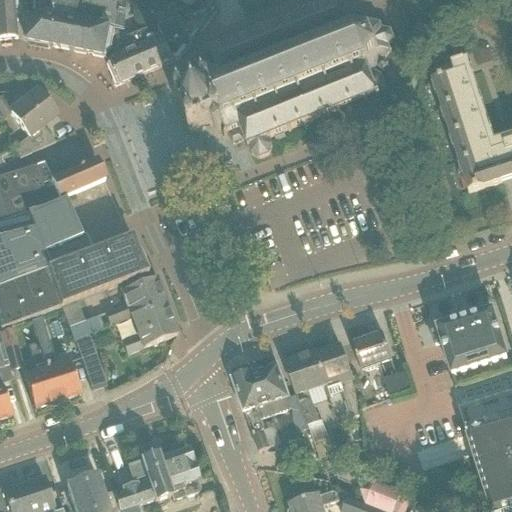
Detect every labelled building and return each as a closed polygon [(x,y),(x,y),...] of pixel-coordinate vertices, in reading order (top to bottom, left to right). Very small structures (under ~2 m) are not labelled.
[(55,0),(56,0),(35,3),(36,17),(38,19),(28,40),(27,44),(72,52),(78,22),(82,4),(96,0),(55,0)] [(141,0),(138,2),(133,12),(136,22),(143,29),(151,30),(163,25),(167,15),(165,5),(159,0),(141,0)] [(348,1),(341,3),(340,0),(338,1),(338,3),(327,7),(327,6),(324,7),(325,8),(301,18),(301,16),(297,17),(298,19),(291,22),(289,18),(280,22),(281,25),(274,28),(273,27),(270,28),(271,30),(252,37),(252,36),(249,36),(250,38),(245,40),(244,37),(235,40),(236,43),(232,45),(231,43),(228,45),(229,46),(212,53),(211,51),(208,52),(212,61),(200,66),(205,77),(196,74),(187,78),(183,87),(188,98),(181,101),(177,99),(175,103),(179,104),(190,133),(189,137),(192,138),(194,134),(213,127),(214,130),(218,132),(223,130),(225,134),(223,138),(226,139),(228,136),(232,146),(244,142),(247,151),(248,150),(251,157),(260,160),(268,157),(270,142),(338,115),(348,139),(387,123),(379,101),(380,100),(379,96),(383,94),(385,88),(381,79),(376,76),(375,73),(377,70),(383,74),(388,68),(383,63),(389,55),(391,55),(391,52),(390,52),(388,49),(391,36),(392,34),(390,32),(388,33),(383,32),(380,28),(381,26),(379,25),(378,27),(354,22),(354,20),(356,13),(353,5),(348,1)] [(0,41),(18,40),(16,20),(13,1),(1,2),(0,2),(0,8),(0,41)] [(94,4),(95,1),(82,4),(78,22),(72,52),(105,59),(105,57),(111,49),(114,31),(110,30),(111,27),(115,5),(105,3),(99,2),(98,5),(94,4)] [(119,56),(110,64),(117,80),(113,81),(112,82),(112,83),(114,87),(115,88),(116,88),(120,86),(150,73),(182,59),(191,46),(180,19),(163,25),(151,30),(127,39),(120,56),(119,56)] [(511,138),(495,144),(469,63),(469,62),(451,67),(455,77),(433,84),(469,195),(511,181),(511,138)] [(42,128),(56,117),(38,95),(14,113),(3,98),(0,99),(0,116),(4,122),(9,118),(27,140),(13,150),(18,160),(55,144),(42,128)] [(64,200),(104,183),(96,163),(53,182),(43,167),(0,179),(0,223),(26,216),(26,217),(28,217),(28,216),(40,213),(65,202),(64,200)] [(0,223),(0,335),(0,337),(1,336),(12,332),(61,312),(77,306),(129,285),(147,277),(131,240),(129,241),(92,255),(84,237),(81,238),(65,202),(40,213),(28,216),(28,217),(26,217),(26,216),(0,223)] [(131,319),(165,306),(155,280),(118,294),(124,308),(103,316),(108,328),(131,319)] [(126,357),(177,337),(165,306),(131,319),(108,328),(108,329),(129,321),(136,340),(122,345),(126,357)] [(452,378),(452,377),(507,360),(493,315),(438,332),(438,333),(432,335),(436,347),(442,345),(452,378)] [(68,330),(73,343),(87,338),(101,333),(96,320),(84,324),(68,330)] [(41,321),(31,325),(38,345),(56,404),(80,397),(69,363),(56,367),(41,321)] [(12,332),(1,336),(7,361),(8,365),(10,375),(23,371),(12,332)] [(379,368),(390,401),(391,402),(412,395),(403,370),(395,373),(382,336),(352,347),(362,374),(379,368)] [(87,338),(73,343),(80,362),(94,357),(87,338)] [(34,411),(56,404),(38,345),(27,348),(35,373),(23,377),(34,411)] [(319,355),(314,357),(325,390),(327,389),(331,399),(342,395),(352,421),(359,419),(356,396),(341,350),(318,358),(317,357),(319,356),(319,355)] [(0,422),(11,419),(5,400),(1,386),(0,383),(0,372),(5,371),(4,367),(0,354),(0,422)] [(310,396),(325,390),(314,357),(286,366),(307,429),(319,425),(310,396)] [(292,412),(283,388),(277,369),(252,378),(250,374),(232,381),(258,454),(281,446),(275,430),(264,434),(260,423),(292,412)] [(487,430),(467,437),(490,511),(511,511),(511,423),(487,432),(487,430)] [(308,431),(314,448),(328,443),(321,424),(319,425),(307,429),(308,431)] [(117,499),(114,499),(118,511),(136,511),(136,510),(152,505),(153,507),(170,502),(171,505),(179,502),(198,496),(199,493),(196,483),(197,483),(187,453),(159,462),(158,459),(140,464),(140,465),(127,470),(132,485),(135,484),(136,488),(121,493),(123,497),(117,499)] [(116,493),(103,498),(96,477),(66,488),(74,511),(118,511),(114,499),(117,499),(116,493)] [(43,482),(3,495),(8,511),(53,511),(50,501),(43,482)] [(375,511),(394,511),(401,496),(375,485),(359,491),(364,507),(373,511),(375,511)] [(323,511),(323,510),(339,505),(336,494),(319,500),(319,498),(290,508),(291,511),(323,511)] [(372,511),(373,511),(346,500),(340,511),(372,511)]
